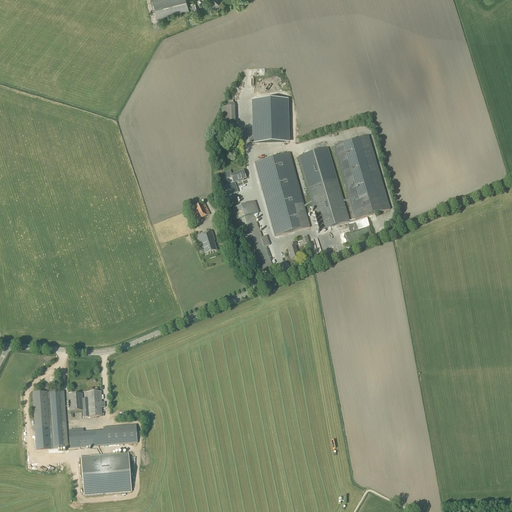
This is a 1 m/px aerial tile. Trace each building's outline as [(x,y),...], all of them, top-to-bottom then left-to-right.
[(152,0),(157,18),(166,16),(189,11),(185,0),(152,0)] [(253,144),(263,144),(283,143),(282,101),(275,101),(266,101),(262,101),(252,101),(253,144)] [(222,128),(236,127),(235,107),(221,107),(222,128)] [(390,210),(368,137),(333,147),(349,200),(343,201),(327,148),(298,157),(320,231),(349,222),(343,202),(349,201),(355,221),(390,210)] [(274,238),(276,238),(310,228),(290,153),(254,163),(274,238)] [(238,183),(243,181),(243,180),(246,179),(243,171),(230,176),(233,183),(218,188),(226,208),(238,204),(234,194),(238,193),(235,183),(237,182),(238,183)] [(262,238),(254,215),(259,213),(255,202),(227,212),(234,231),(239,229),(243,241),(242,241),(243,242),(244,242),(255,275),(273,269),(265,247),(270,246),(266,236),(262,238)] [(198,221),(210,215),(204,204),(192,210),(198,221)] [(224,234),(222,229),(218,216),(214,217),(218,231),(220,236),(224,234)] [(217,251),(213,241),(214,241),(212,232),(199,236),(202,248),(203,248),(205,254),(217,251)] [(291,260),(299,258),(296,247),(297,246),(296,243),(289,245),(290,248),(287,249),(291,260)] [(50,429),(52,448),(67,447),(64,392),(48,393),(47,393),(32,394),(34,430),(50,429)] [(101,403),(101,392),(87,393),(87,399),(83,399),(83,394),(68,395),(69,412),(83,411),(83,418),(102,417),(102,408),(105,408),(105,403),(101,403)] [(137,443),(136,425),(103,428),(104,431),(83,433),(83,430),(69,431),(70,449),(97,447),(137,443)] [(131,493),(128,454),(81,458),(84,496),(131,493)]
